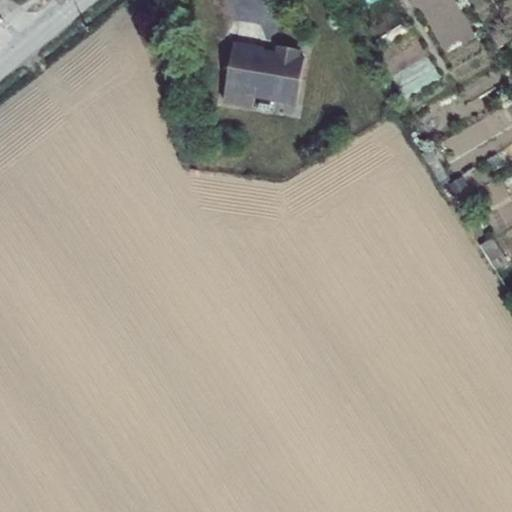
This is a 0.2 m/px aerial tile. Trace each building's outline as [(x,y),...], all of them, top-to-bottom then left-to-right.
[(456,0),(408,0),(450,64),(484,42),(456,0)] [(400,97),(437,75),(412,32),(375,54),(400,97)] [(302,116),(307,70),(300,70),(301,62),(279,60),(278,68),(264,66),(265,63),(234,60),(229,119),(259,122),(260,112),(302,116)] [(511,104),(434,143),(447,170),(511,137),(511,104)] [(438,161),(429,167),(441,186),(450,181),(438,161)] [(492,240),(480,246),(495,270),(507,263),(492,240)]
